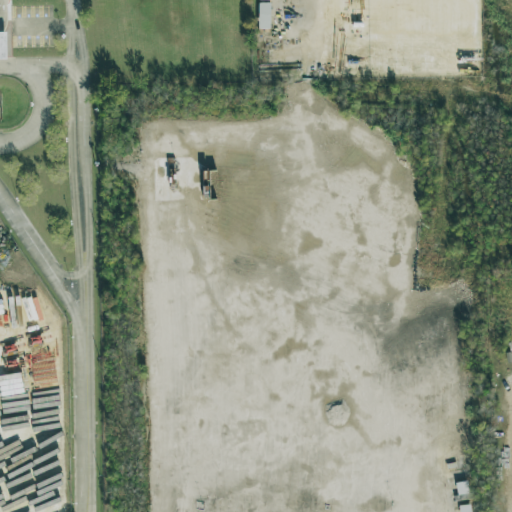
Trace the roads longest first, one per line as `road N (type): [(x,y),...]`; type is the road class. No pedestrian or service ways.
road 1 (residential): [(89,323),(73,64)]
road 2 (residential): [(86,511),(89,323)]
road 3 (motorway): [(0,196),(89,323)]
